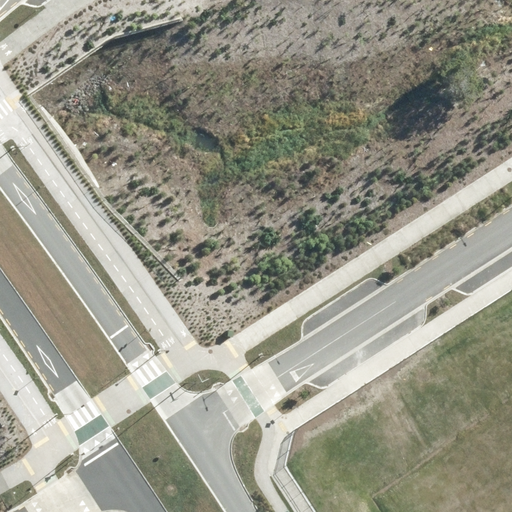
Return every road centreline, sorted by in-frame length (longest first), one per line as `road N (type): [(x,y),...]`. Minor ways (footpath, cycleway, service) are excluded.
road 1 (residential): [(511,224),(193,432)]
road 2 (secondary): [(0,162),(193,432)]
road 3 (secondary): [(116,470),(0,290)]
